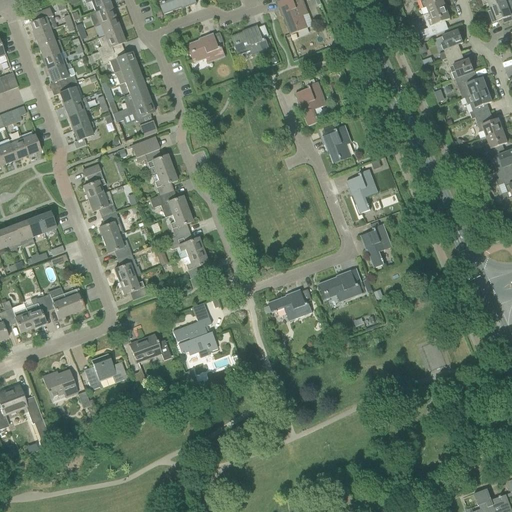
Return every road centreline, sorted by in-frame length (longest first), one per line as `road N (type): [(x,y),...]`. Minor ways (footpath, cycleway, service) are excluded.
road 1 (residential): [(275,91),(351,253),(243,291),(180,139),(183,117),(151,36)]
road 2 (residential): [(0,368),(100,330),(109,314),(8,6)]
road 3 (tertiary): [(486,295),(403,114)]
road 4 (residential): [(511,115),(495,64),(472,47),(456,0)]
road 5 (tertiary): [(345,0),(403,114)]
road 6 (tertiary): [(403,114),(358,0)]
road 7 (residential): [(151,36),(265,4)]
